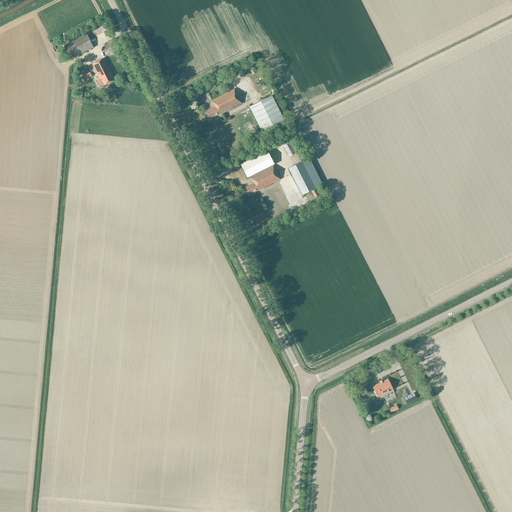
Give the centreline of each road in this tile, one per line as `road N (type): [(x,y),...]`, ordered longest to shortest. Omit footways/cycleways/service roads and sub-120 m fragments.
road 1 (tertiary): [(306,383),(109,0)]
road 2 (unclassified): [(306,383),(511,280)]
road 3 (tertiary): [(293,511),(306,383)]
